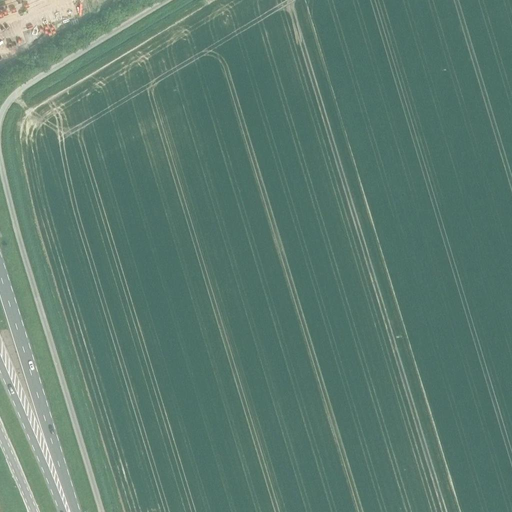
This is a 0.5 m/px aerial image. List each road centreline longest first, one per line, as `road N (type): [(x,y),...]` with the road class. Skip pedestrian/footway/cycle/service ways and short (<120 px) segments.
road 1 (unclassified): [(103,511),(0,150)]
road 2 (primary): [(72,511),(0,276)]
road 3 (unclassified): [(0,114),(24,85),(167,0)]
road 4 (primary): [(0,367),(60,511)]
